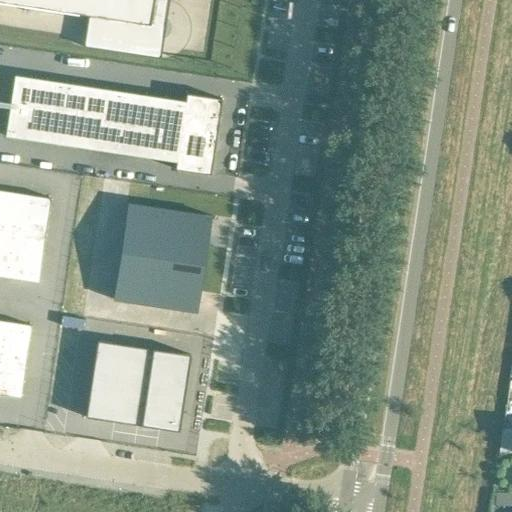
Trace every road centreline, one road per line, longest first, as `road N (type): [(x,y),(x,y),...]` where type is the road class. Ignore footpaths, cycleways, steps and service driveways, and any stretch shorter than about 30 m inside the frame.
road 1 (tertiary): [(381,501),(454,0)]
road 2 (tertiary): [(423,0),(347,496)]
road 3 (unclassified): [(347,496),(0,450)]
